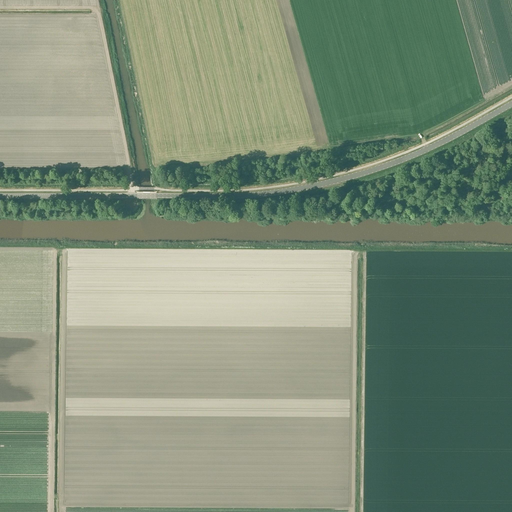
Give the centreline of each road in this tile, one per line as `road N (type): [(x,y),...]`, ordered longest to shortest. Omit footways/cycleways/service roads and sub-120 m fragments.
road 1 (tertiary): [(136,195),(241,196),(333,181),(425,150),(511,103)]
road 2 (track): [(131,195),(96,7)]
road 3 (track): [(341,179),(346,193),(382,199),(456,199),(511,186)]
road 4 (tertiary): [(136,195),(0,195)]
